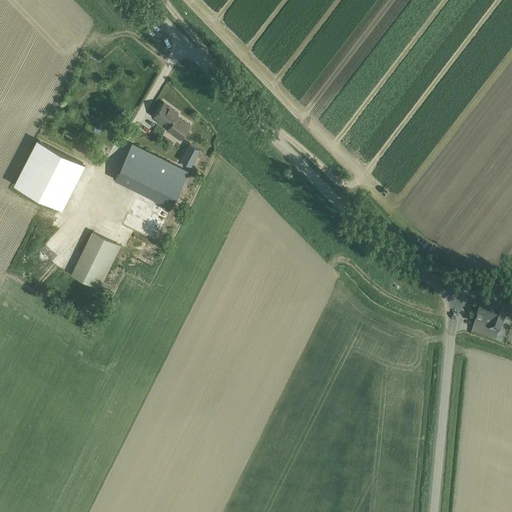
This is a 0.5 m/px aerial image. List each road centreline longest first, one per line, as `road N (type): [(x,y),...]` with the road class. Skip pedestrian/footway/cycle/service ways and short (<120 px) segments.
road 1 (unclassified): [(456,290),(386,253),(142,0)]
road 2 (unclassified): [(435,511),(456,290)]
